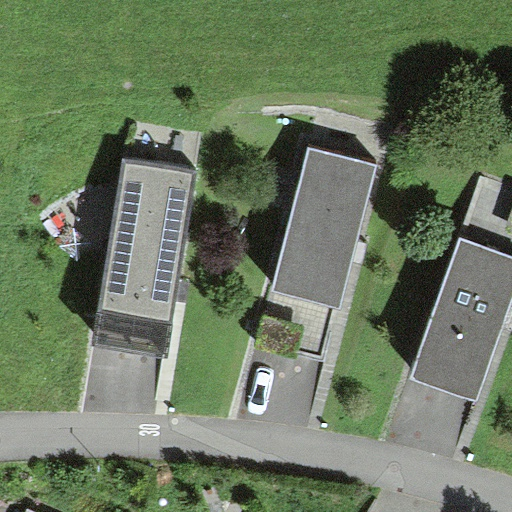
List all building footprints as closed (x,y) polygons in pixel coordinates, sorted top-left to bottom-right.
[(378,152),(309,135),(273,274),(342,291),(355,241),(378,152)] [(197,159),(123,146),(93,326),(167,338),(176,287),(197,159)] [(511,284),(511,241),(461,223),(411,355),(478,380),(503,309),(511,284)] [(325,354),(342,291),(273,274),(257,335),(325,354)] [(25,511),(51,511),(29,503),(25,511)]
